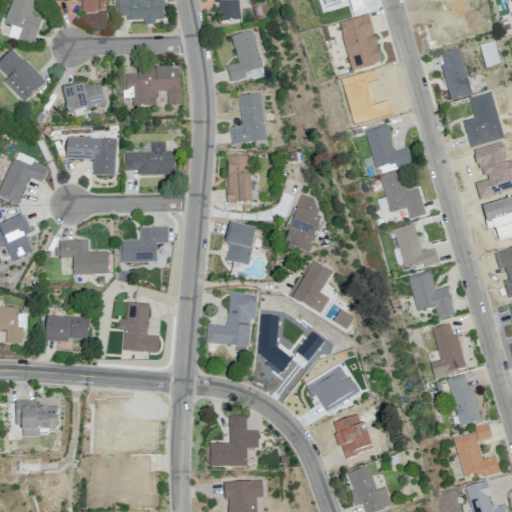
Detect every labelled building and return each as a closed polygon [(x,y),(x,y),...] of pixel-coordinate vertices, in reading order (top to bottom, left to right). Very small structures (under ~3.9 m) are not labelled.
[(12,0),(5,23),(11,25),(7,37),(33,46),(42,19),(32,15),(37,0),(12,0)] [(82,0),(82,13),(98,12),(98,10),(106,10),(106,0),(82,0)] [(116,0),(117,17),(127,16),(127,20),(144,20),(144,25),(155,24),(155,20),(165,19),(164,0),(116,0)] [(213,0),(214,3),(218,3),(220,21),(241,19),(238,0),(213,0)] [(226,67),(230,82),(246,77),(246,79),(252,78),(252,80),(265,76),(252,31),(231,37),(239,64),(226,67)] [(479,44),(483,67),(498,65),(494,42),(479,44)] [(12,49),(0,60),(0,70),(8,78),(4,81),(24,102),(46,82),(24,59),(23,61),(12,49)] [(442,67),(445,66),(442,54),(459,49),(472,95),(451,101),(442,67)] [(180,69),(172,69),(172,68),(155,68),(155,70),(137,70),(137,75),(126,75),(126,77),(122,77),(122,91),(122,99),(132,99),(132,107),(156,107),(156,93),(167,92),(167,106),(181,106),(180,69)] [(63,93),(68,113),(106,105),(101,84),(84,87),(83,83),(62,87),(63,93)] [(230,129),(232,145),(267,140),(260,93),(238,97),(243,128),(230,129)] [(463,122),(471,149),(504,140),(491,93),(469,99),(474,119),(463,122)] [(48,105),(45,112),(56,118),(59,110),(48,105)] [(379,171),(398,166),(400,170),(415,166),(410,150),(398,153),(389,125),(367,131),(379,171)] [(67,137),(66,158),(93,160),(92,176),(114,177),(117,140),(67,137)] [(127,154),(128,172),(141,172),(141,178),(178,176),(177,153),(168,153),(168,144),(153,144),(154,154),(127,154)] [(289,152),(290,161),(297,160),(296,151),(289,152)] [(229,190),(229,206),(254,205),(253,157),(230,158),(231,190),(229,190)] [(48,169),(41,184),(29,178),(17,205),(9,202),(9,200),(0,196),(0,188),(13,158),(31,166),(33,162),(48,169)] [(382,180),(392,215),(409,210),(412,220),(429,216),(421,189),(409,193),(404,174),(382,180)] [(304,195),(287,241),(292,243),(289,251),(305,257),(307,252),(311,254),(324,219),(319,217),(321,210),(317,200),(304,195)] [(0,225),(0,246),(5,244),(12,261),(33,252),(26,236),(30,235),(22,216),(0,225)] [(248,265),(226,261),(230,245),(224,243),(229,222),(256,228),(248,265)] [(119,241),(119,263),(157,262),(156,244),(168,244),(168,227),(139,228),(139,240),(119,241)] [(397,233),(407,271),(426,266),(427,270),(443,266),(439,251),(425,255),(418,227),(397,233)] [(59,243),(59,249),(55,249),(55,257),(59,256),(59,259),(73,258),(74,276),(108,275),(107,252),(88,253),(88,241),(59,243)] [(288,297),(320,314),(329,298),(320,293),(331,272),(313,262),(304,277),(300,275),(288,297)] [(119,273),(120,282),(129,281),(128,272),(119,273)] [(408,282),(417,312),(434,307),(438,321),(455,316),(447,288),(436,291),(430,272),(407,278),(408,282)] [(229,293),(227,326),(207,325),(206,344),(248,346),(250,318),(255,319),(256,295),(229,293)] [(149,303),(146,336),(159,337),(157,354),(123,351),(124,330),(118,330),(119,320),(126,321),(127,302),(149,303)] [(0,307),(0,330),(6,331),(6,343),(22,344),(22,328),(17,328),(18,308),(0,307)] [(89,319),(43,316),(41,341),(67,343),(68,338),(87,340),(89,319)] [(346,320),(343,330),(351,333),(354,322),(346,320)] [(430,364),(435,380),(450,376),(450,374),(459,371),(459,369),(466,367),(457,334),(453,336),(450,325),(432,330),(441,361),(430,364)] [(468,375),(471,387),(475,386),(484,421),(463,427),(458,408),(450,380),(468,375)] [(439,384),(441,395),(447,393),(445,383),(439,384)] [(56,408),(56,428),(48,428),(48,433),(39,433),(39,437),(22,437),(22,430),(22,425),(15,425),(15,401),(37,401),(37,408),(56,408)] [(229,418),(230,444),(209,444),(209,467),(247,467),(247,448),(258,448),(258,431),(247,431),(247,417),(229,418)] [(456,439),(478,433),(476,427),(491,423),(495,438),(480,442),(485,462),(498,458),(503,473),(480,479),(478,474),(467,478),(456,439)] [(391,458),(394,467),(403,463),(400,455),(391,458)] [(350,474),(356,491),(353,492),(358,507),(365,504),(368,511),(385,511),(388,511),(394,505),(388,488),(380,491),(372,467),(350,474)] [(259,477),(261,492),(247,494),(249,511),(226,511),(224,493),(229,492),(227,481),(259,477)] [(267,505),(268,511),(285,511),(284,502),(267,505)]
